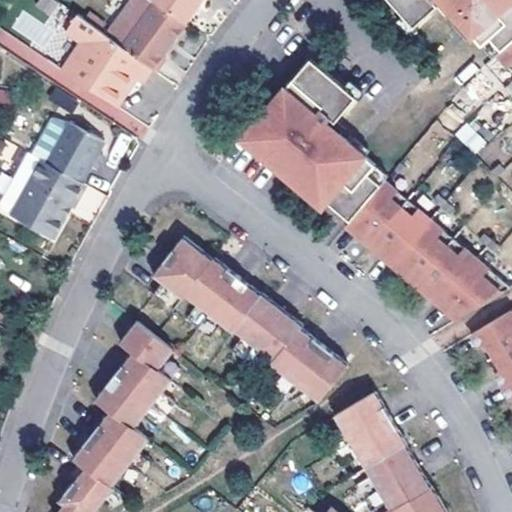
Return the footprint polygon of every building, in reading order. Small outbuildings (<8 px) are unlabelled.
[(153,1),(151,0),(129,0),(105,34),(121,45),(150,66),(155,70),(165,56),(162,54),(159,52),(168,39),(171,41),(183,23),(153,1)] [(151,0),(153,1),(183,23),(200,0),(151,0)] [(505,50),(500,55),(511,67),(511,0),(391,0),(405,16),(416,28),(441,6),(435,0),(444,0),(450,6),(461,19),(474,34),(485,46),(494,38),(505,50)] [(445,11),(450,6),(444,0),(435,0),(441,6),(445,11)] [(121,45),(105,34),(76,12),(63,31),(78,41),(59,68),(109,101),(129,74),(134,77),(139,81),(150,66),(121,45)] [(420,32),(416,28),(405,16),(397,23),(412,39),(420,32)] [(469,39),(474,34),(461,19),(456,23),(469,39)] [(496,59),(500,55),(505,50),(494,38),(485,46),(496,59)] [(162,54),(171,41),(168,39),(159,52),(162,54)] [(460,308),(468,314),(511,287),(511,285),(385,180),(381,184),(367,173),(374,164),(364,156),(348,143),(339,135),(325,123),(330,118),(337,124),(358,98),(345,87),(312,59),(245,137),(269,157),(309,191),(316,197),(320,192),(353,219),(348,225),(361,235),(366,230),(375,238),(388,248),(383,255),(406,273),(411,267),(422,277),(434,287),(429,293),(454,314),(460,308)] [(114,105),(134,77),(129,74),(109,101),(114,105)] [(352,80),(345,87),(358,98),(361,101),(368,93),(352,80)] [(54,88),(48,100),(71,111),(77,100),(54,88)] [(344,130),(337,124),(330,118),(325,123),(339,135),(344,130)] [(30,155),(45,164),(68,123),(60,119),(50,119),(30,155)] [(468,122),(455,133),(474,154),(486,143),(468,122)] [(90,155),(94,156),(102,141),(68,123),(45,164),(79,183),(89,165),(86,163),(90,155)] [(353,137),(348,143),(364,156),(369,150),(353,137)] [(65,206),(69,208),(82,184),(79,183),(45,164),(30,155),(26,153),(0,200),(0,206),(1,210),(52,238),(64,217),(60,215),(65,206)] [(389,176),(374,164),(367,173),(381,184),(385,180),(389,176)] [(64,217),(69,208),(65,206),(60,215),(64,217)] [(370,243),(375,238),(366,230),(361,235),(370,243)] [(214,255),(184,232),(153,271),(162,278),(153,290),(173,306),(184,293),(196,302),(186,314),(210,333),(219,321),(230,330),(232,329),(240,335),(231,347),(254,366),(265,353),(274,360),(272,362),(281,369),(269,383),(293,402),(306,389),(318,399),(348,361),(331,347),(320,339),(302,325),(304,322),(289,311),(277,301),(262,289),(262,290),(247,278),(235,269),(215,254),(214,255)] [(375,238),(370,243),(383,255),(388,248),(375,238)] [(417,283),(422,277),(411,267),(406,273),(417,283)] [(422,277),(417,283),(429,293),(434,287),(422,277)] [(454,314),(459,319),(468,314),(460,308),(454,314)] [(473,339),(511,316),(511,308),(470,333),(473,339)] [(174,345),(137,316),(120,338),(132,348),(95,395),(109,407),(72,454),(77,458),(66,472),(73,477),(58,496),(62,500),(53,511),(90,511),(100,499),(107,504),(133,482),(119,470),(127,460),(141,471),(160,447),(146,436),(156,423),(141,412),(150,400),(164,411),(183,388),(172,379),(180,367),(166,356),(174,345)] [(511,316),(473,339),(480,349),(488,344),(496,356),(503,368),(495,374),(502,385),(511,398),(511,397),(511,316)] [(488,362),(496,356),(488,344),(480,349),(488,362)] [(496,356),(488,362),(495,374),(503,368),(496,356)] [(375,388),(334,413),(340,423),(326,432),(341,458),(355,449),(368,471),(354,479),(369,505),(383,497),(388,505),(375,511),(342,511),(328,500),(318,511),(317,511),(305,501),(296,511),(447,511),(422,468),(415,456),(394,420),(385,405),(379,395),(375,388)]
